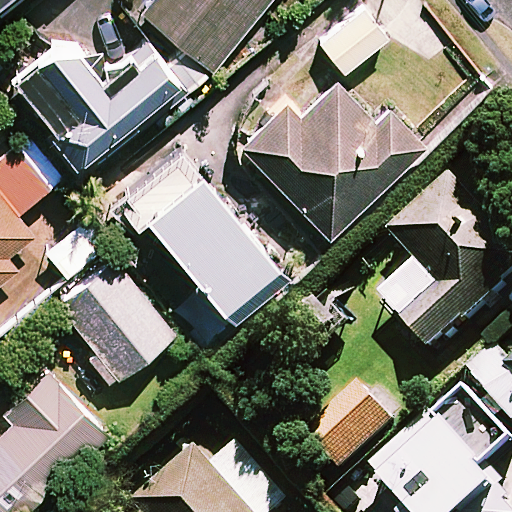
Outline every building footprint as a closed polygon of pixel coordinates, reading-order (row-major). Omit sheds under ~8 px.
[(79,172),(212,64),(264,0),(151,0),(144,9),(161,22),(105,68),(70,26),(13,73),(55,125),(46,132),(79,172)] [(386,32),(359,0),(357,0),(318,33),(345,66),(386,32)] [(375,114),(335,72),(299,107),(289,96),(244,140),(330,231),(426,140),(389,101),(375,114)] [(50,182),(16,140),(0,153),(0,277),(15,265),(4,252),(33,229),(17,209),(50,182)] [(291,268),(204,162),(150,206),(237,312),(291,268)] [(511,280),(511,237),(457,175),(395,230),(444,286),(408,318),(435,348),(511,280)] [(116,253),(60,297),(97,345),(87,352),(109,380),(175,328),(116,253)] [(354,321),(330,294),(301,320),(326,347),(354,321)] [(511,338),(476,373),(511,412),(511,338)] [(114,433),(52,362),(3,405),(14,417),(0,429),(0,511),(24,511),(43,496),(114,433)] [(400,420),(366,382),(313,430),(347,468),(400,420)] [(511,445),(511,435),(471,387),(381,463),(418,506),(411,511),(488,511),(483,506),(507,486),(489,465),(511,445)] [(233,451),(219,434),(141,501),(149,511),(280,511),(294,501),(244,443),(233,451)]
